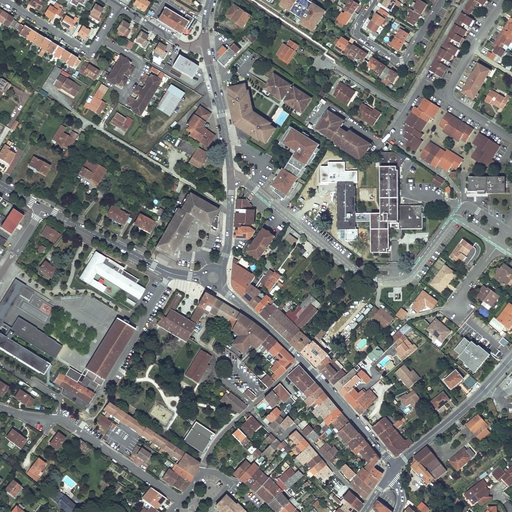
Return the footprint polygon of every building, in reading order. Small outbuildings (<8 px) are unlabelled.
[(33,0),(34,0),(32,4),(35,6),(34,7),(38,10),(43,2),(40,0),(33,0)] [(70,0),(66,7),(69,9),(73,4),(75,0),(70,0)] [(135,0),(133,4),(144,10),(149,2),(145,0),(135,0)] [(314,31),(327,9),(311,0),(281,0),(279,5),(301,18),(299,22),(314,31)] [(342,13),(338,20),(344,23),(346,25),(359,5),(351,0),(350,0),(346,7),(349,8),(347,11),(345,14),(342,13)] [(386,0),(383,4),(391,10),(395,3),(397,0),(386,0)] [(410,13),(407,20),(415,24),(427,5),(419,0),(418,0),(414,6),(417,8),(415,11),(411,9),(409,12),(410,13)] [(470,0),(464,9),(470,13),(475,8),(476,9),(478,6),(480,7),(482,5),(483,6),(487,1),(487,0),(470,0)] [(95,5),(89,15),(96,19),(99,21),(102,16),(99,14),(102,10),(98,8),(99,7),(95,5)] [(234,5),(227,16),(243,27),(251,16),(234,5)] [(49,6),(45,14),(48,16),(49,15),(52,17),(55,13),(57,15),(60,9),(61,9),(58,7),(56,10),(49,6)] [(164,8),(157,19),(180,33),(183,28),(187,22),(183,19),(164,8)] [(375,17),(370,24),(371,25),(369,28),(373,31),(371,33),(376,36),(378,34),(376,32),(381,26),(385,19),(387,20),(389,17),(387,16),(389,13),(381,8),(377,14),(378,15),(376,18),(375,17)] [(461,13),(429,69),(441,76),(447,66),(444,64),(447,60),(449,61),(453,55),(457,48),(454,46),(456,41),(460,43),(464,36),(467,30),(465,29),(467,25),(469,26),(473,20),(468,17),(461,13)] [(187,22),(183,28),(185,29),(186,29),(193,18),(186,14),(183,19),(187,22)] [(7,15),(2,23),(8,27),(9,25),(12,27),(16,21),(13,19),(13,18),(7,15)] [(66,16),(61,24),(64,26),(65,25),(68,27),(71,23),(73,25),(77,19),(75,18),(73,20),(66,16)] [(467,25),(465,29),(467,30),(469,31),(475,21),(473,20),(469,26),(467,25)] [(122,21),(117,29),(118,30),(124,33),(124,35),(126,37),(130,31),(127,29),(128,26),(125,24),(126,23),(122,21)] [(503,29),(500,32),(508,37),(511,39),(511,23),(508,21),(504,28),(505,28),(504,30),(503,29)] [(17,22),(13,28),(17,30),(17,29),(20,31),(19,33),(26,38),(31,29),(24,25),(23,26),(17,22)] [(390,41),(388,44),(398,50),(399,47),(401,44),(403,45),(407,37),(406,36),(408,33),(404,31),(405,28),(400,25),(398,27),(401,29),(392,42),(390,41)] [(82,26),(78,34),(81,36),(82,35),(85,37),(87,33),(90,35),(94,29),(91,28),(89,30),(82,26)] [(31,29),(26,38),(32,42),(37,33),(31,29)] [(252,31),(247,37),(253,43),(258,37),(252,31)] [(140,32),(135,40),(142,44),(141,45),(144,47),(148,41),(145,40),(147,37),(143,35),(145,34),(140,32)] [(502,49),(506,51),(511,41),(511,39),(508,37),(500,32),(493,43),(502,49)] [(37,33),(32,42),(39,46),(44,38),(37,33)] [(457,48),(453,55),(455,56),(465,37),(464,36),(460,43),(456,41),(454,46),(457,48)] [(337,45),(336,47),(354,60),(356,57),(363,62),(361,64),(366,68),(368,66),(382,74),(380,77),(385,80),(387,78),(393,82),(399,74),(395,72),(394,73),(391,71),(386,68),(382,66),(383,64),(377,60),(376,61),(372,59),(370,63),(365,59),(367,55),(364,53),(365,52),(357,47),(357,49),(354,46),(348,43),(345,41),(345,39),(342,37),(340,41),(337,45)] [(44,38),(39,46),(46,50),(51,42),(44,38)] [(129,40),(125,47),(130,50),(133,43),(129,40)] [(284,44),(277,54),(280,56),(287,61),(292,55),(294,56),(297,51),(295,51),(299,45),(290,40),(288,43),(291,45),(289,47),(287,45),(284,44)] [(51,42),(46,50),(52,54),(57,46),(51,42)] [(159,43),(154,51),(160,55),(160,56),(163,58),(166,53),(164,51),(165,48),(162,46),(162,45),(159,43)] [(220,58),(218,61),(224,66),(240,49),(235,43),(228,50),(220,58)] [(495,48),(493,52),(497,54),(502,57),(506,51),(502,49),(493,43),(492,45),(495,48)] [(57,46),(52,54),(59,59),(64,50),(57,46)] [(224,46),(218,52),(220,54),(218,56),(220,58),(228,50),(224,46)] [(64,50),(59,59),(65,62),(71,54),(64,50)] [(488,51),(485,55),(493,60),(496,56),(492,53),(488,51)] [(71,54),(65,62),(72,67),(74,64),(77,66),(79,61),(77,59),(77,58),(71,54)] [(179,55),(172,66),(191,77),(198,66),(179,55)] [(280,56),(279,58),(288,64),(294,56),(292,55),(287,61),(280,56)] [(121,56),(117,62),(132,71),(134,68),(129,65),(131,62),(121,56)] [(447,66),(441,76),(442,77),(451,62),(449,61),(447,60),(444,64),(447,66)] [(85,62),(80,69),(85,72),(85,71),(88,72),(87,74),(94,79),(99,71),(85,62)] [(117,62),(114,67),(124,74),(125,72),(130,74),(132,71),(117,62)] [(165,63),(162,69),(179,78),(181,75),(170,68),(171,67),(165,63)] [(468,81),(462,92),(474,99),(491,70),(479,63),(471,76),(472,77),(470,82),(468,81)] [(54,67),(46,79),(53,84),(61,70),(55,66),(54,67)] [(114,67),(110,74),(125,83),(127,79),(122,76),(124,74),(114,67)] [(144,74),(142,77),(157,86),(163,74),(159,72),(156,78),(150,74),(148,77),(144,74)] [(311,98),(274,72),(264,87),(268,89),(266,92),(268,94),(270,93),(272,89),(275,91),(273,93),(282,99),(283,97),(286,99),(284,101),(293,106),(294,104),(297,106),(294,110),(293,111),(296,113),(298,110),(301,112),(311,98)] [(110,74),(106,79),(116,85),(117,85),(118,84),(123,87),(125,83),(110,74)] [(60,75),(54,84),(58,87),(64,77),(60,75)] [(0,90),(2,91),(3,92),(9,83),(1,78),(0,77),(0,90)] [(64,77),(58,87),(60,88),(61,87),(66,78),(64,77)] [(142,77),(140,80),(145,83),(143,86),(153,92),(157,86),(142,77)] [(66,78),(61,87),(75,96),(80,87),(66,78)] [(337,90),(333,95),(347,104),(354,94),(346,88),(347,87),(340,82),(336,88),(337,90)] [(245,84),(228,88),(230,95),(228,95),(234,124),(261,141),(262,140),(266,142),(276,128),(270,124),(271,123),(258,114),(257,116),(251,112),(250,105),(252,105),(249,90),(247,90),(245,84)] [(183,92),(173,85),(158,108),(168,115),(183,92)] [(137,86),(135,89),(150,98),(153,92),(143,86),(142,88),(137,86)] [(87,107),(98,114),(105,103),(99,100),(104,93),(98,89),(87,107)] [(135,89),(133,92),(138,95),(136,98),(146,104),(150,98),(135,89)] [(491,89),(486,99),(491,102),(492,102),(493,100),(501,104),(500,106),(504,108),(511,96),(506,94),(505,97),(491,89)] [(415,107),(405,122),(407,124),(404,129),(406,131),(403,136),(408,139),(405,145),(416,152),(423,141),(420,139),(424,134),(421,132),(431,117),(438,106),(424,97),(417,108),(415,107)] [(129,98),(127,101),(143,110),(146,104),(136,98),(134,101),(129,98)] [(127,101),(125,104),(130,107),(129,110),(139,116),(143,110),(127,101)] [(363,103),(358,111),(362,113),(360,116),(374,125),(381,113),(374,109),(373,110),(372,112),(366,108),(367,106),(363,103)] [(193,114),(186,124),(189,126),(190,131),(188,134),(198,141),(199,141),(204,144),(209,143),(213,138),(212,133),(206,130),(201,126),(205,122),(208,116),(208,111),(200,106),(194,114),(193,114)] [(438,106),(431,117),(434,119),(440,108),(438,106)] [(342,119),(328,110),(323,117),(316,128),(335,140),(335,141),(336,142),(336,143),(336,144),(360,159),(370,143),(351,131),(348,132),(339,127),(343,122),(342,119)] [(116,112),(110,122),(116,126),(125,131),(132,120),(127,117),(125,120),(123,120),(122,121),(121,120),(123,116),(116,112)] [(447,112),(440,123),(442,127),(444,129),(460,139),(465,142),(473,129),(447,112)] [(291,123),(280,141),(296,151),(285,169),(283,168),(278,176),(276,175),(270,186),(287,197),(310,158),(313,160),(323,142),(291,123)] [(444,129),(442,131),(458,142),(460,139),(444,129)] [(479,132),(472,143),(477,147),(471,157),(485,166),(488,165),(490,163),(492,160),(500,146),(479,132)] [(61,133),(56,141),(63,145),(68,149),(74,140),(69,137),(61,133)] [(182,139),(178,147),(192,155),(197,147),(182,139)] [(428,144),(420,157),(436,167),(437,164),(448,171),(451,166),(457,169),(462,161),(446,151),(432,143),(428,144)] [(5,145),(0,152),(0,157),(9,163),(14,154),(8,150),(9,148),(5,145)] [(200,168),(209,153),(197,147),(192,155),(188,162),(200,168)] [(447,149),(446,151),(462,161),(463,158),(447,149)] [(85,152),(83,157),(87,159),(82,167),(78,173),(96,185),(101,177),(94,172),(98,165),(93,162),(96,159),(85,152)] [(399,205),(399,195),(398,171),(398,170),(397,170),(397,167),(401,167),(401,164),(402,164),(407,157),(400,152),(400,153),(396,152),(379,152),(380,166),(381,213),(356,213),(355,186),(354,186),(354,183),(337,183),(338,229),(356,229),(356,221),(371,221),(372,252),(388,252),(387,248),(389,248),(389,221),(399,221),(399,228),(423,228),(422,205),(399,205)] [(33,157),(29,165),(36,169),(36,170),(45,175),(50,166),(33,157)] [(77,164),(70,174),(75,178),(78,173),(82,167),(77,164)] [(98,165),(94,172),(101,177),(105,170),(98,165)] [(445,181),(436,175),(432,181),(441,187),(445,181)] [(469,177),(469,191),(487,190),(487,193),(506,192),(505,176),(469,177)] [(173,178),(167,188),(174,191),(177,186),(175,186),(178,181),(173,178)] [(140,190),(131,186),(129,191),(138,195),(140,190)] [(188,192),(158,246),(173,254),(194,216),(217,230),(218,216),(215,215),(218,209),(188,192)] [(236,213),(236,227),(239,227),(239,230),(235,230),(235,236),(246,237),(250,239),(256,231),(250,227),(241,226),(241,223),(254,223),(254,213),(251,213),(244,213),(244,209),(252,210),(252,205),(245,199),(237,199),(237,209),(243,209),(243,213),(236,213)] [(112,207),(107,216),(123,224),(128,215),(112,207)] [(23,216),(13,209),(0,226),(10,234),(23,216)] [(140,214),(140,216),(154,223),(154,222),(140,214)] [(140,216),(135,224),(139,226),(149,231),(154,223),(140,216)] [(56,232),(46,226),(41,234),(51,240),(56,232)] [(264,228),(249,252),(260,259),(275,236),(264,228)] [(51,240),(54,242),(60,235),(56,232),(51,240)] [(289,233),(285,239),(294,245),(298,239),(289,233)] [(452,252),(450,256),(456,260),(458,257),(463,260),(473,246),(462,239),(460,242),(461,243),(454,253),(452,252)] [(460,242),(452,252),(454,253),(461,243),(460,242)] [(105,257),(95,251),(93,254),(92,257),(90,260),(89,262),(79,277),(89,283),(96,272),(100,275),(139,299),(145,289),(120,274),(123,271),(110,262),(104,259),(105,257)] [(48,263),(45,261),(39,268),(42,270),(48,263)] [(256,276),(234,262),(233,280),(233,283),(233,286),(234,288),(236,290),(243,297),(251,284),(256,276)] [(56,270),(48,263),(42,270),(50,277),(56,270)] [(496,273),(494,276),(503,283),(509,275),(511,277),(511,269),(504,263),(498,270),(496,273)] [(445,265),(431,284),(439,290),(446,281),(447,282),(455,273),(445,265)] [(272,266),(260,282),(265,285),(274,272),(276,269),(272,266)] [(100,275),(96,272),(89,283),(93,286),(100,275)] [(281,277),(274,272),(265,285),(268,287),(268,290),(269,291),(271,289),(281,277)] [(341,279),(333,287),(336,290),(344,282),(341,279)] [(17,280),(13,288),(19,292),(21,293),(26,285),(17,280)] [(446,281),(439,290),(441,291),(447,282),(446,281)] [(251,284),(243,297),(252,304),(261,291),(251,284)] [(483,291),(479,296),(491,306),(496,300),(493,298),(496,293),(488,286),(488,287),(484,284),(480,289),(481,289),(483,291)] [(13,288),(0,308),(0,310),(6,314),(19,292),(13,288)] [(261,291),(252,304),(255,308),(266,295),(263,292),(265,290),(263,288),(261,291)] [(423,291),(414,303),(422,309),(426,304),(432,308),(437,301),(423,291)] [(167,308),(173,312),(183,296),(176,293),(167,308)] [(215,299),(204,293),(203,295),(198,305),(208,311),(215,299)] [(268,319),(276,327),(277,328),(282,333),(298,317),(301,314),(301,313),(304,310),(311,303),(315,299),(310,294),(300,306),(296,309),(293,312),(290,310),(286,305),(284,304),(288,300),(286,299),(279,306),(268,319)] [(266,295),(255,308),(260,312),(271,299),(272,298),(266,295)] [(222,303),(215,299),(208,311),(207,313),(214,317),(216,314),(222,303)] [(271,299),(260,312),(268,319),(279,306),(271,299)] [(222,303),(216,314),(229,322),(226,327),(227,327),(226,327),(231,330),(232,328),(236,320),(234,319),(239,313),(222,303)] [(304,310),(301,313),(306,318),(316,308),(311,303),(304,310)] [(511,304),(510,303),(497,318),(504,323),(508,319),(511,322),(511,304)] [(208,311),(198,305),(189,321),(173,312),(167,308),(162,316),(159,320),(156,325),(185,342),(190,333),(187,331),(192,323),(195,325),(203,312),(206,314),(207,313),(208,311)] [(374,306),(369,314),(373,317),(371,320),(385,331),(395,318),(382,307),(379,310),(374,306)] [(11,328),(3,323),(1,321),(6,314),(0,310),(0,347),(44,374),(51,363),(10,339),(14,333),(55,358),(63,346),(56,342),(56,341),(47,336),(48,335),(36,328),(37,328),(18,316),(11,328)] [(231,345),(243,354),(250,344),(254,347),(255,348),(260,344),(268,335),(266,333),(258,327),(252,322),(248,320),(239,313),(234,319),(236,320),(232,328),(233,329),(232,331),(233,332),(238,335),(231,345)] [(135,329),(117,317),(86,368),(89,370),(87,373),(94,378),(93,380),(100,385),(135,329)] [(298,317),(282,333),(290,341),(300,330),(293,323),(299,317),(298,317)] [(424,318),(411,322),(422,332),(430,324),(424,318)] [(437,318),(435,320),(443,327),(444,325),(437,318)] [(435,320),(427,329),(442,342),(451,331),(444,325),(443,327),(435,320)] [(322,329),(315,337),(316,338),(319,341),(326,332),(322,329)] [(300,330),(290,341),(302,352),(310,342),(310,343),(311,341),(300,330)] [(404,334),(396,341),(400,345),(396,348),(398,351),(405,358),(416,349),(413,345),(406,338),(407,338),(404,334)] [(274,340),(268,335),(260,344),(255,348),(255,349),(257,351),(260,349),(263,353),(266,349),(274,340)] [(476,336),(463,353),(472,360),(477,353),(479,351),(481,352),(489,342),(481,335),(478,338),(476,336)] [(504,346),(508,342),(503,337),(499,342),(504,346)] [(274,340),(266,349),(268,351),(275,342),(274,340)] [(310,342),(302,352),(317,366),(326,357),(328,354),(314,340),(311,343),(310,343),(310,342)] [(275,355),(282,348),(275,342),(268,351),(270,353),(269,354),(272,358),(275,355)] [(346,375),(334,384),(339,390),(357,375),(358,376),(364,371),(367,368),(384,352),(378,345),(346,375)] [(293,359),(282,348),(275,355),(279,359),(277,361),(276,360),(272,364),(273,365),(270,369),(273,373),(277,377),(293,362),(293,359)] [(210,357),(200,350),(184,375),(193,381),(197,376),(200,378),(203,373),(205,370),(203,369),(206,364),(205,364),(210,357)] [(398,351),(397,352),(404,359),(405,358),(398,351)] [(326,357),(317,366),(321,370),(330,362),(326,357)] [(330,362),(321,370),(334,384),(346,375),(334,362),(336,360),(335,359),(333,360),(330,362)] [(386,366),(389,371),(396,366),(392,361),(386,366)] [(397,373),(406,365),(405,364),(396,371),(397,373)] [(406,365),(397,373),(401,378),(402,377),(407,382),(408,381),(415,376),(411,371),(406,365)] [(315,383),(299,366),(288,376),(304,393),(315,383)] [(81,374),(70,367),(65,375),(59,372),(53,382),(64,388),(61,393),(67,397),(71,400),(73,396),(76,399),(74,402),(83,409),(87,402),(89,403),(95,394),(86,388),(84,387),(87,382),(89,383),(91,379),(85,376),(81,382),(78,380),(81,374)] [(93,380),(94,378),(87,373),(89,370),(86,368),(85,368),(82,374),(85,376),(91,379),(93,380)] [(415,376),(418,380),(421,378),(413,369),(411,371),(415,376)] [(456,370),(444,380),(451,389),(463,379),(456,370)] [(357,375),(339,390),(345,397),(353,390),(352,389),(353,389),(352,387),(361,378),(364,381),(369,376),(366,373),(366,374),(365,373),(365,372),(364,371),(358,376),(357,375)] [(511,373),(502,384),(509,389),(511,385),(511,373)] [(269,377),(267,374),(261,381),(267,387),(274,381),(269,377)] [(470,375),(464,381),(470,387),(477,381),(470,375)] [(415,376),(408,381),(411,386),(418,380),(415,376)] [(320,388),(315,383),(304,393),(301,396),(305,401),(320,388)] [(295,402),(279,384),(272,391),(281,401),(287,407),(289,405),(290,406),(295,402)] [(324,393),(320,388),(305,401),(309,406),(311,405),(324,393)] [(255,395),(248,389),(245,392),(253,398),(255,395)] [(353,390),(345,397),(355,407),(358,404),(355,401),(366,392),(363,389),(359,394),(354,389),(353,390)] [(358,404),(355,407),(361,414),(367,409),(377,399),(369,389),(366,392),(355,401),(358,404)] [(415,389),(399,397),(404,406),(410,403),(413,409),(423,404),(415,389)] [(33,399),(19,390),(14,398),(24,404),(25,403),(29,406),(33,399)] [(247,406),(227,391),(225,394),(220,400),(228,406),(229,405),(239,413),(247,406)] [(281,401),(272,391),(263,398),(270,407),(271,406),(273,409),(275,408),(281,401)] [(443,392),(431,402),(438,410),(450,400),(443,392)] [(328,397),(324,393),(311,405),(315,409),(328,397)] [(333,404),(328,397),(315,409),(312,412),(317,418),(333,404)] [(165,418),(168,420),(173,414),(157,401),(148,413),(161,423),(165,418)] [(199,463),(108,402),(102,409),(106,411),(103,416),(106,417),(109,413),(112,415),(120,421),(119,422),(122,424),(123,422),(138,432),(140,434),(148,439),(151,441),(148,446),(151,447),(154,443),(160,447),(157,451),(161,454),(163,451),(164,449),(169,453),(168,455),(171,456),(172,455),(177,458),(176,460),(173,464),(175,465),(192,476),(196,469),(199,463)] [(338,409),(333,404),(317,418),(319,419),(322,417),(325,419),(338,409)] [(280,413),(275,408),(273,409),(266,416),(271,422),(280,413)] [(341,414),(338,409),(325,419),(324,420),(328,425),(341,414)] [(286,416),(282,412),(280,413),(271,422),(268,425),(276,433),(276,432),(278,430),(276,427),(278,425),(286,416)] [(106,428),(110,421),(100,414),(97,418),(99,420),(97,422),(106,428)] [(349,423),(341,414),(328,425),(330,428),(334,425),(339,432),(349,423)] [(389,414),(373,427),(380,435),(396,422),(392,417),(389,414)] [(396,414),(392,417),(396,422),(400,419),(396,414)] [(478,414),(466,425),(474,433),(482,427),(485,430),(491,425),(487,420),(485,422),(478,414)] [(290,419),(286,416),(278,425),(284,430),(289,424),(290,425),(293,422),(292,421),(290,419)] [(259,425),(251,417),(241,426),(249,435),(259,425)] [(396,422),(380,435),(388,446),(400,435),(395,429),(403,422),(401,419),(400,419),(396,422)] [(211,431),(195,421),(191,427),(207,437),(211,431)] [(138,432),(123,422),(122,424),(137,434),(138,432)] [(359,434),(349,423),(339,432),(334,436),(335,437),(339,435),(347,444),(348,444),(359,434)] [(284,430),(278,425),(276,427),(278,430),(276,432),(277,434),(279,434),(280,434),(282,434),(283,432),(284,431),(284,430)] [(313,430),(309,425),(301,431),(306,437),(308,435),(313,430)] [(215,434),(211,431),(207,437),(191,427),(184,438),(183,440),(202,452),(215,434)] [(482,427),(474,433),(480,440),(488,433),(485,430),(482,427)] [(245,436),(238,428),(231,434),(239,442),(245,436)] [(322,438),(331,431),(329,429),(328,428),(324,433),(320,436),(322,438)] [(26,440),(13,429),(6,437),(20,448),(26,440)] [(319,437),(313,430),(308,435),(315,442),(319,437)] [(303,439),(294,431),(288,436),(296,445),(303,439)] [(64,438),(58,432),(49,443),(56,449),(64,438)] [(275,439),(270,433),(264,440),(270,445),(275,439)] [(365,440),(359,434),(348,444),(353,450),(365,440)] [(400,435),(388,446),(397,456),(413,443),(409,438),(405,441),(400,435)] [(260,443),(254,436),(250,440),(256,447),(260,443)] [(91,446),(79,439),(75,444),(87,452),(91,446)] [(280,443),(275,439),(270,445),(261,453),(261,454),(263,456),(265,454),(268,457),(279,445),(280,443)] [(308,445),(303,439),(296,445),(295,446),(301,452),(308,445)] [(248,440),(244,444),(248,448),(252,444),(248,440)] [(367,442),(365,440),(353,450),(352,451),(357,455),(360,452),(369,463),(364,469),(370,473),(374,467),(380,459),(367,442)] [(289,450),(282,441),(280,443),(279,445),(283,450),(286,453),(289,450)] [(331,448),(326,443),(319,450),(329,461),(333,457),(338,452),(334,447),(331,448)] [(132,450),(131,452),(149,464),(154,456),(149,453),(152,449),(143,444),(141,448),(136,444),(135,446),(132,450)] [(261,446),(260,445),(256,448),(251,454),(257,458),(261,454),(261,453),(258,450),(261,446)] [(311,450),(308,445),(301,452),(299,453),(303,458),(311,450)] [(299,453),(301,452),(295,446),(293,448),(298,454),(299,453)] [(426,446),(413,457),(416,460),(434,478),(435,479),(436,480),(447,471),(426,446)] [(317,455),(311,450),(303,458),(299,461),(295,464),(294,465),(295,466),(304,460),(306,463),(317,455)] [(458,453),(449,461),(457,470),(472,457),(466,450),(465,451),(463,452),(462,451),(459,453),(458,453)] [(321,460),(317,455),(306,463),(301,467),(303,469),(308,464),(311,468),(313,466),(321,460)] [(356,460),(354,457),(346,464),(349,467),(356,460)] [(39,470),(45,463),(38,458),(27,473),(36,480),(42,472),(39,470)] [(278,468),(282,472),(289,466),(292,463),(287,459),(278,468)] [(325,465),(321,460),(313,466),(318,472),(319,470),(325,465)] [(416,460),(411,465),(412,466),(419,474),(421,473),(424,476),(422,477),(428,483),(431,480),(434,478),(416,460)] [(250,465),(245,461),(233,474),(238,478),(250,465)] [(254,464),(253,463),(250,465),(238,478),(244,483),(257,468),(260,465),(261,464),(257,461),(254,464)] [(273,467),(270,464),(262,473),(249,487),(254,491),(267,478),(264,475),(267,470),(268,471),(273,467)] [(349,467),(346,464),(341,469),(351,480),(352,479),(349,476),(353,471),(349,467)] [(192,476),(175,465),(171,470),(189,482),(192,476)] [(332,472),(325,465),(319,470),(322,473),(326,477),(332,472)] [(273,476),(270,480),(276,487),(280,484),(282,482),(291,475),(287,470),(290,468),(289,466),(282,472),(282,473),(275,478),(273,476)] [(382,473),(374,467),(370,473),(379,480),(382,473)] [(499,468),(492,475),(498,481),(501,477),(507,483),(511,479),(511,467),(508,471),(506,469),(503,471),(499,468)] [(171,470),(168,468),(162,478),(182,491),(189,482),(171,470)] [(262,473),(257,468),(244,483),(249,487),(262,473)] [(373,489),(379,480),(370,473),(364,469),(363,468),(357,475),(373,489)] [(285,490),(286,490),(303,475),(298,469),(295,472),(293,473),(291,475),(282,482),(280,484),(281,486),(284,488),(285,490)] [(370,494),(373,489),(357,475),(353,479),(354,480),(355,481),(369,494),(370,494)] [(276,487),(270,480),(268,477),(267,478),(254,491),(262,499),(267,504),(281,491),(278,489),(276,487)] [(24,489),(12,480),(6,488),(11,492),(10,493),(13,495),(12,496),(16,499),(24,489)] [(350,484),(365,499),(369,494),(355,481),(354,480),(350,484)] [(479,482),(464,494),(468,499),(469,498),(474,504),(478,501),(481,498),(483,496),(488,497),(488,490),(485,490),(483,487),(479,482)] [(120,485),(117,483),(111,492),(113,494),(120,485)] [(165,498),(151,487),(141,498),(151,506),(146,510),(144,508),(140,511),(159,511),(156,509),(165,498)] [(267,504),(276,511),(288,502),(287,501),(292,497),(285,490),(283,492),(281,491),(267,504)] [(54,500),(66,511),(71,511),(76,506),(59,491),(58,493),(53,499),(54,500)] [(362,505),(349,491),(343,499),(357,511),(362,505)] [(216,505),(217,506),(227,496),(225,494),(216,505)] [(235,504),(227,496),(217,506),(222,511),(243,511),(240,509),(235,504)] [(288,502),(276,511),(291,511),(294,509),(296,507),(300,504),(300,503),(299,502),(298,503),(292,497),(287,501),(288,502)] [(356,511),(357,511),(343,499),(340,502),(343,505),(340,509),(344,511),(356,511)] [(378,500),(373,508),(378,511),(393,511),(378,500)] [(427,511),(430,509),(422,502),(417,507),(422,511),(427,511)]
